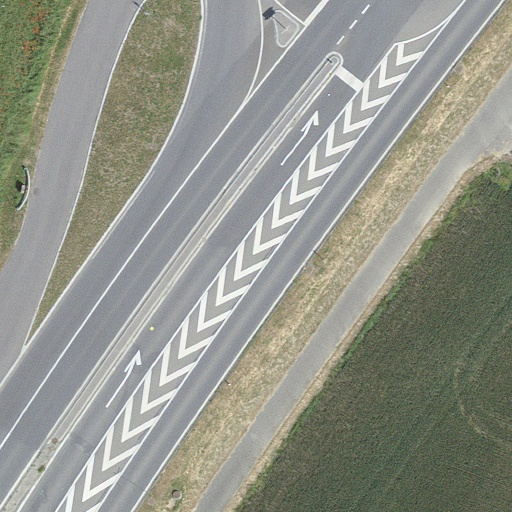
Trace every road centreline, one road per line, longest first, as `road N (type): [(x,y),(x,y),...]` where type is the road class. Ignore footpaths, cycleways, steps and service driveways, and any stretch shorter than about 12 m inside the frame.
road 1 (primary): [(93,511),(288,228),(462,0)]
road 2 (unclassified): [(511,88),(209,511)]
road 3 (primary): [(331,0),(95,313)]
road 4 (tertiary): [(143,0),(96,148),(84,220),(95,313)]
road 5 (tertiary): [(31,511),(105,392),(95,313)]
road 6 (primary): [(95,313),(0,450)]
